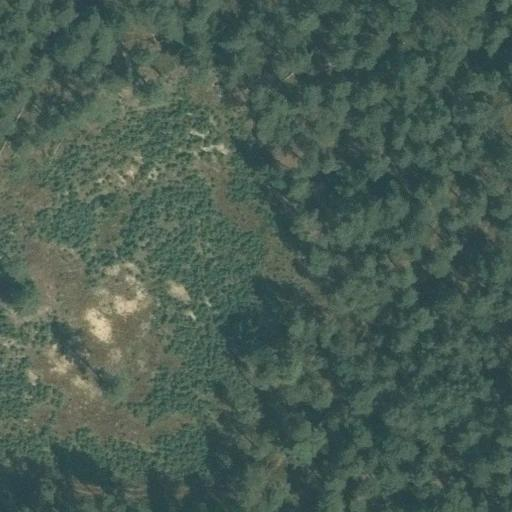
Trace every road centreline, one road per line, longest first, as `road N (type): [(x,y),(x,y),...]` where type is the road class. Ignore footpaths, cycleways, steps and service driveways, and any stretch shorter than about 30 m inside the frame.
road 1 (track): [(511,101),(380,313),(278,454),(278,492)]
road 2 (track): [(278,492),(0,492)]
